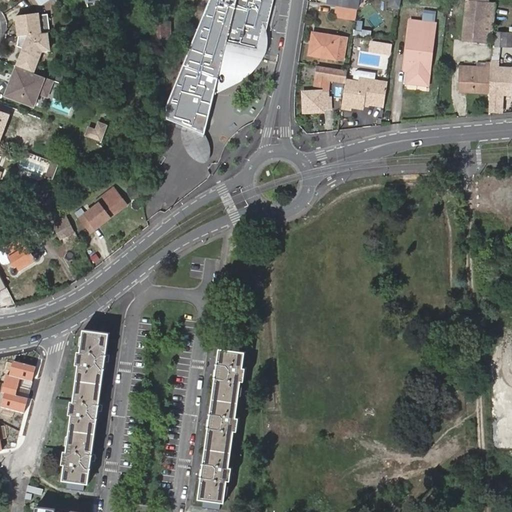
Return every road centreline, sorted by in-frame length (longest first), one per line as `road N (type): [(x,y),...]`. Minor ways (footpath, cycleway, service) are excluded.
road 1 (track): [(466,180),(487,511)]
road 2 (secondary): [(248,173),(68,299),(0,319)]
road 3 (secondary): [(52,334),(204,230),(265,211)]
road 4 (residential): [(52,334),(57,347),(27,463),(0,461)]
road 5 (secondary): [(411,140),(293,156)]
